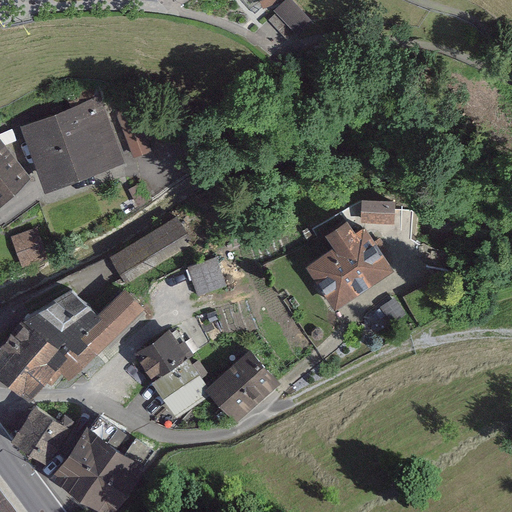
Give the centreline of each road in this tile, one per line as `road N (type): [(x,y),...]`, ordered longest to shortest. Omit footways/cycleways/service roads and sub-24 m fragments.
road 1 (unclassified): [(0,398),(100,403),(165,436),(211,438),(408,343)]
road 2 (track): [(354,511),(511,422)]
